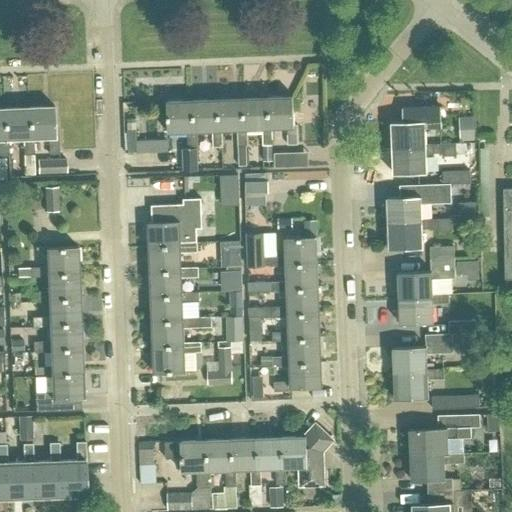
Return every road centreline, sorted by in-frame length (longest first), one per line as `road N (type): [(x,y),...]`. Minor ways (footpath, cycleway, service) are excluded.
road 1 (residential): [(354,511),(338,144),(344,115),(442,4)]
road 2 (residential): [(120,511),(102,0)]
